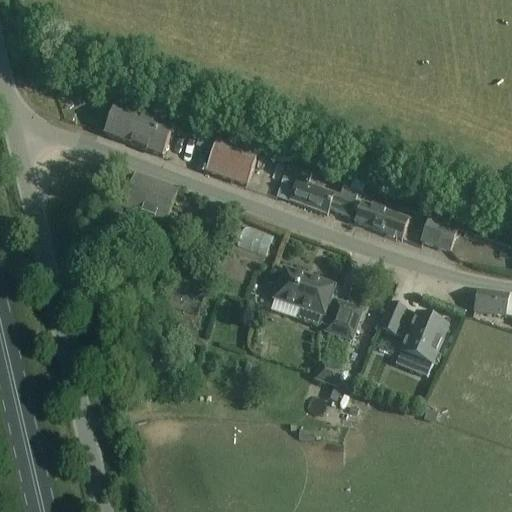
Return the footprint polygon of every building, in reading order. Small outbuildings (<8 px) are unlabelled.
[(173,133),(134,118),(115,111),(104,138),(163,160),(173,133)] [(216,147),(213,157),(206,176),(247,190),(258,161),(216,147)] [(312,178),(288,170),(283,184),(290,186),(287,195),(293,197),(290,205),(328,219),(335,198),(308,189),(312,178)] [(165,228),(177,196),(177,195),(136,180),(124,213),(165,228)] [(359,197),(343,192),(335,216),(350,221),(359,197)] [(362,208),(355,227),(402,244),(409,225),(362,208)] [(204,215),(192,246),(215,255),(228,224),(204,215)] [(459,231),(429,220),(420,245),(450,256),(459,231)] [(285,274),(278,292),(274,305),(301,314),(298,323),(320,330),(321,328),(326,329),(324,334),(352,344),(361,315),(336,307),(334,313),(327,311),(334,290),(285,274)] [(511,298),(509,298),(509,299),(477,294),(474,315),(511,320),(511,298)] [(389,307),(379,332),(397,339),(397,338),(406,342),(401,356),(396,367),(398,368),(397,369),(410,374),(410,373),(414,374),(413,376),(425,381),(426,380),(428,380),(432,369),(448,332),(417,318),(416,320),(406,316),(407,315),(389,307)] [(315,385),(336,392),(342,373),(321,366),(315,385)]
